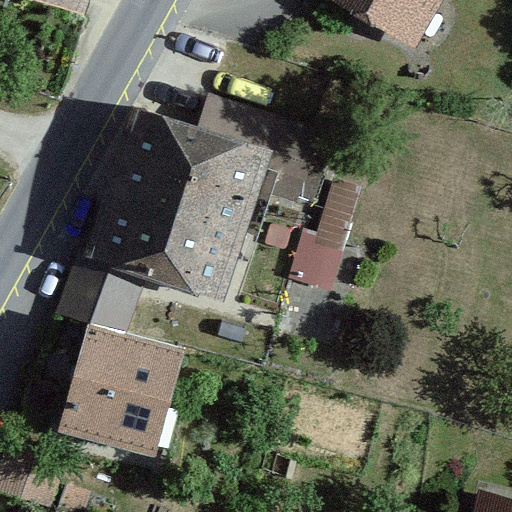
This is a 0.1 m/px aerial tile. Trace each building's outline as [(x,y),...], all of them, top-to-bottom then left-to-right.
[(50,0),(87,12),(90,0),(50,0)] [(322,0),(406,49),(434,0),(322,0)] [(128,106),(77,254),(215,305),(258,189),(293,202),(309,159),(318,134),(212,94),(174,82),(162,115),(128,106)] [(334,169),(325,220),(305,217),(296,270),(343,279),(362,173),(334,169)] [(93,322),(53,431),(142,463),(182,354),(93,322)] [(17,450),(0,469),(0,470),(35,500),(52,480),(17,450)] [(511,511),(511,495),(480,486),(472,511),(511,511)]
